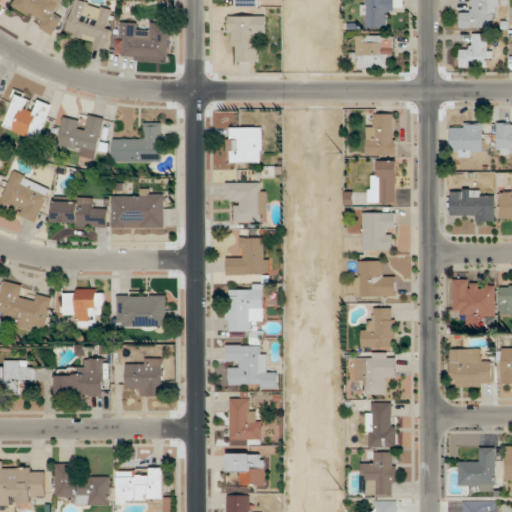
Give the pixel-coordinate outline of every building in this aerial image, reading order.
[(42,20),(38,28),(55,36),(64,17),(56,13),(62,0),(16,0),(13,7),(42,20)] [(74,0),(67,33),(94,39),(92,48),(107,52),(118,9),(81,0),(74,0)] [(403,0),(363,0),(364,27),(389,27),(389,16),(396,16),(396,5),(403,5),(403,0)] [(461,27),(493,28),(493,18),(499,18),(499,0),(471,0),(471,7),(461,7),(461,27)] [(268,15),(229,15),(229,41),(238,41),(238,61),(258,61),(258,36),(267,36),(268,15)] [(170,23),(145,22),(145,21),(121,20),(120,57),(169,58),(170,23)] [(493,33),(471,33),(471,45),(462,45),(462,66),(493,66),(493,33)] [(394,34),(358,34),(358,67),(394,67),(394,34)] [(4,128),(38,140),(51,104),(39,99),(36,107),(27,104),(30,96),(17,91),(4,128)] [(397,155),(397,113),(377,113),(377,124),(367,124),(367,155),(397,155)] [(64,117),(58,144),(79,149),(77,155),(97,159),(106,118),(87,114),(86,122),(64,117)] [(143,140),(114,140),(114,162),(163,162),(163,122),(143,122),(143,140)] [(511,122),(497,122),(497,153),(511,153),(511,122)] [(484,123),(452,123),(452,148),(462,148),(462,156),(473,156),(473,151),(484,151),(484,123)] [(263,126),(227,126),(227,162),(263,162),(263,126)] [(397,160),(380,160),(380,169),(373,169),(373,191),(381,191),(381,201),(397,201),(397,160)] [(39,221),(53,186),(14,171),(0,206),(39,221)] [(237,201),(237,222),(267,221),(266,181),(227,182),(227,201),(237,201)] [(501,220),(511,219),(511,188),(501,188),(501,220)] [(112,228),(166,228),(166,189),(137,189),(137,196),(112,196),(112,228)] [(496,219),(496,196),(486,196),(486,189),(452,189),(452,219),(496,219)] [(109,208),(97,207),(98,196),(54,196),(54,226),(109,226),(109,208)] [(364,249),(396,249),(396,212),(364,212),(364,249)] [(227,274),(268,274),(268,237),(238,237),(238,256),(227,256),(227,274)] [(386,260),(356,260),(356,296),(396,296),(396,274),(386,274),(386,260)] [(465,315),(465,319),(496,319),(496,287),(483,287),(483,279),(454,279),(454,315),(465,315)] [(24,284),(4,280),(0,298),(0,312),(9,314),(7,323),(46,331),(53,296),(36,292),(35,299),(21,296),(24,284)] [(511,284),(501,285),(501,314),(511,313),(511,284)] [(65,317),(78,317),(78,328),(97,328),(97,317),(105,317),(105,288),(65,288),(65,317)] [(254,321),(265,321),(265,288),(228,288),(228,331),(254,331),(254,321)] [(117,294),(117,326),(168,326),(168,294),(117,294)] [(397,307),(372,307),(372,327),(363,327),(363,347),(397,347),(397,307)] [(511,343),(503,344),(503,384),(511,383),(511,343)] [(279,387),(278,371),(267,371),(267,345),(228,345),(229,387),(279,387)] [(482,348),(452,348),(452,387),(493,387),(493,358),(482,358),(482,348)] [(368,394),(387,393),(387,380),(397,380),(397,352),(358,352),(358,382),(368,382),(368,394)] [(57,398),(107,397),(107,358),(85,358),(85,371),(57,371),(57,398)] [(164,358),(127,358),(127,387),(137,387),(137,396),(164,396),(164,358)] [(35,360),(0,359),(0,368),(0,393),(23,394),(24,382),(34,383),(35,360)] [(232,444),(263,443),(262,411),(251,411),(251,397),(231,397),(232,444)] [(367,402),(369,447),(398,446),(397,401),(367,402)] [(481,458),(461,458),(460,488),(497,489),(497,447),(481,447),(481,458)] [(362,483),(369,483),(370,496),(399,495),(398,451),(372,452),(372,462),(362,462),(362,483)] [(268,453),(229,453),(229,474),(240,474),(240,485),(268,485),(268,453)] [(47,470),(10,470),(10,461),(0,460),(0,497),(1,497),(1,503),(37,503),(37,496),(47,496),(47,470)] [(78,495),(78,505),(112,505),(112,475),(77,475),(77,463),(57,463),(57,495),(78,495)] [(166,468),(119,468),(119,502),(166,502),(166,468)] [(227,511),(252,511),(253,495),(227,495),(227,511)] [(367,511),(398,511),(399,500),(378,500),(378,510),(367,510),(367,511)] [(462,501),(461,511),(499,511),(499,501),(462,501)]
